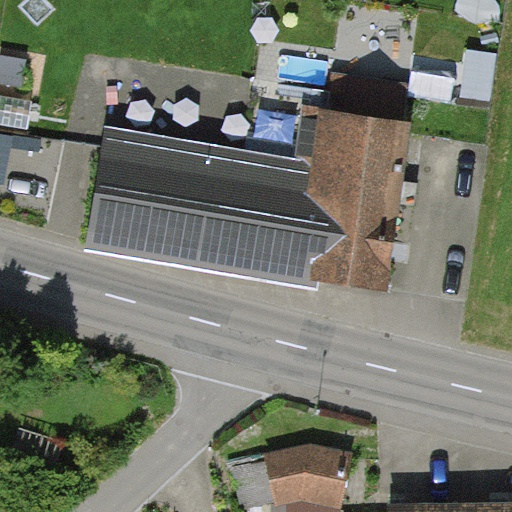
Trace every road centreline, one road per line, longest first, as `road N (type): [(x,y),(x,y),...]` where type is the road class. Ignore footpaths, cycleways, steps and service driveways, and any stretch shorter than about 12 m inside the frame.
road 1 (tertiary): [(249,335),(511,398)]
road 2 (tertiary): [(0,266),(249,335)]
road 3 (residential): [(102,511),(232,387),(249,335)]
